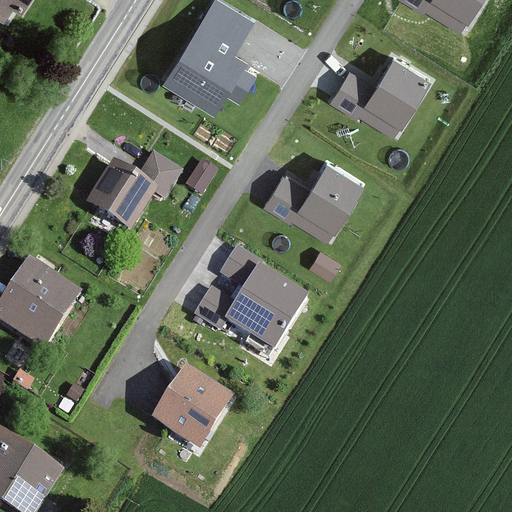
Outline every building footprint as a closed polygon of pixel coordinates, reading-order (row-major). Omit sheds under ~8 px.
[(27,0),(0,0),(0,15),(12,23),(27,0)] [(255,21),(222,0),(212,0),(163,79),(216,111),(248,59),(235,51),(255,21)] [(401,0),(461,37),(484,0),(401,0)] [(374,87),(350,74),(330,104),(358,122),(359,118),(395,139),(430,81),(394,57),(374,87)] [(151,150),(137,173),(113,158),(87,201),(131,228),(153,192),(165,199),(183,170),(151,150)] [(200,158),(190,186),(210,193),(220,165),(200,158)] [(307,191),(283,176),(265,206),(326,241),(365,186),(327,161),(307,191)] [(262,263),(238,247),(221,277),(243,291),(236,303),(213,289),(195,316),(222,333),(228,324),(275,354),(308,299),(260,267),(262,263)] [(81,291),(28,257),(0,299),(0,319),(44,348),(81,291)] [(234,393),(186,362),(150,419),(197,449),(234,393)] [(0,428),(0,502),(14,511),(34,511),(62,471),(0,428)]
